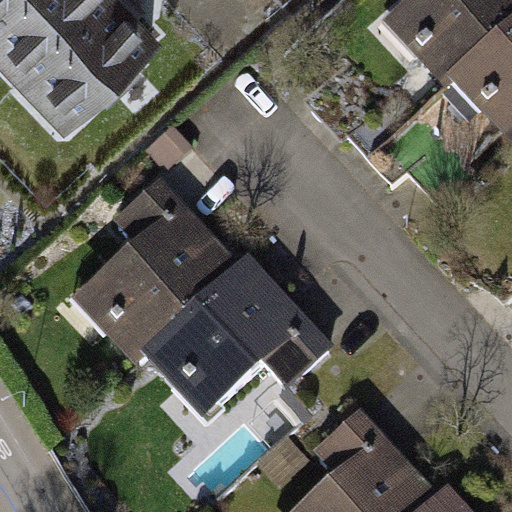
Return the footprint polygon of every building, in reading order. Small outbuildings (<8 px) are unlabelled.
[(154,32),(121,0),(0,0),(0,67),(62,127),(154,32)] [(511,33),(511,0),(429,0),(387,40),(443,98),(511,33)] [(511,152),(511,34),(450,95),(509,155),(511,152)] [(175,130),(147,155),(168,177),(196,153),(175,130)] [(304,349),(187,238),(109,320),(227,431),(304,349)] [(292,394),(274,410),(295,433),(312,416),(292,394)] [(291,443),(261,471),(282,493),(312,465),(291,443)] [(460,511),(377,443),(320,511),(460,511)]
